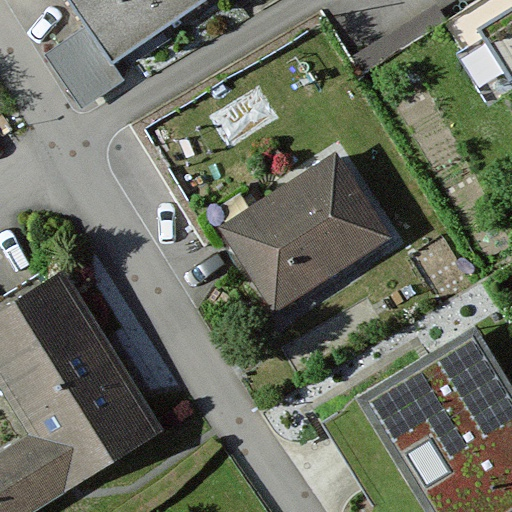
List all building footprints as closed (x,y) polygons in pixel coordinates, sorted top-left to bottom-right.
[(66,0),(111,64),(202,0),(66,0)] [(511,8),(480,29),(511,79),(511,8)] [(467,20),(448,32),(484,88),(503,76),(467,20)] [(214,230),(267,311),(388,233),(335,152),(214,230)] [(0,457),(0,511),(25,511),(156,434),(63,279),(0,316),(0,373),(37,435),(0,457)] [(511,511),(511,395),(476,335),(361,404),(425,511),(511,511)]
